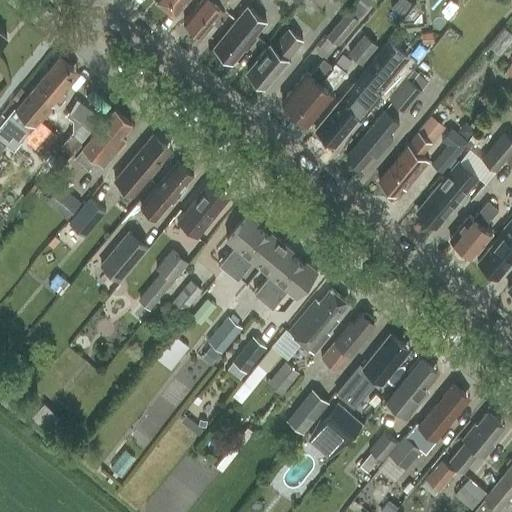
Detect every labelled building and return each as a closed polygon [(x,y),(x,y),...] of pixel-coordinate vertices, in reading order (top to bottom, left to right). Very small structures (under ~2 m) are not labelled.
[(157,0),(172,12),(173,10),(176,14),(187,0),(157,0)] [(231,0),(201,0),(184,21),(203,36),(214,23),(217,25),(228,12),(224,9),(231,0)] [(311,0),(322,9),(329,0),(311,0)] [(401,16),(411,4),(406,0),(398,0),(391,8),(401,16)] [(255,35),(267,21),(248,6),(214,47),(233,62),(244,49),(246,50),(257,37),(255,35)] [(327,36),(337,44),(358,20),(348,11),(327,36)] [(288,58),(303,40),(289,28),(274,47),(270,44),(256,59),(258,61),(248,73),(250,74),(255,81),(258,81),(265,86),(277,71),(280,74),(291,61),(288,58)] [(434,43),(433,32),(428,33),(428,38),(423,38),(423,44),(434,43)] [(349,54),(362,64),(377,45),(364,34),(349,54)] [(47,108),(51,104),(78,71),(60,57),(16,109),(36,125),(25,138),(42,153),(58,135),(41,121),(50,110),(47,108)] [(295,112),(333,66),(323,58),(311,74),(308,71),(282,102),(295,112)] [(295,112),(308,123),(333,92),(330,90),(346,70),(336,62),(333,66),(295,112)] [(362,98),(373,84),(361,74),(315,129),(335,145),(359,116),(353,110),(362,99),(362,98)] [(422,90),(407,78),(390,99),(405,111),(422,90)] [(88,97),(78,108),(94,122),(104,111),(88,97)] [(389,135),(399,122),(382,108),(381,109),(345,152),(345,153),(359,165),(362,166),(378,147),(381,150),(393,137),(389,135)] [(122,135),(132,124),(115,110),(75,157),(89,169),(96,160),(103,166),(126,139),(122,135)] [(430,140),(443,124),(428,113),(416,130),(430,140)] [(448,146),(433,165),(442,173),(468,142),(451,129),(441,140),(448,146)] [(420,154),(430,140),(416,130),(377,178),(393,191),(396,188),(400,191),(407,182),(410,184),(428,160),(420,154)] [(78,150),(87,139),(77,131),(68,143),(78,150)] [(134,194),(172,149),(153,134),(115,179),(134,194)] [(498,168),(511,151),(511,138),(506,134),(486,158),(498,168)] [(184,185),(194,173),(178,160),(141,204),(157,217),(171,201),(173,203),(186,187),(184,185)] [(457,195),(475,174),(458,160),(427,198),(428,199),(418,212),(421,215),(422,218),(429,221),(435,226),(448,211),(450,212),(461,199),(457,195)] [(198,236),(229,196),(209,181),(179,220),(178,219),(177,220),(198,236)] [(29,209),(44,191),(35,184),(20,202),(29,209)] [(61,185),(47,201),(68,219),(82,204),(61,185)] [(70,223),(86,236),(106,211),(90,198),(70,223)] [(485,227),(499,210),(488,201),(474,218),(470,214),(450,238),(461,247),(459,249),(469,258),(471,256),(472,257),(492,233),(485,227)] [(235,245),(220,264),(228,271),(263,229),(258,224),(260,222),(248,212),(227,238),(235,245)] [(511,217),(500,233),(501,234),(478,262),(480,264),(481,267),(485,271),(489,271),(498,278),(511,260),(511,217)] [(263,229),(228,271),(238,279),(254,260),(262,267),(283,241),(271,231),(269,234),(263,229)] [(129,232),(102,266),(121,281),(148,247),(129,232)] [(54,247),(60,241),(56,237),(50,244),(54,247)] [(270,274),(254,293),(263,300),(298,258),(292,253),(294,251),(283,241),(262,267),(270,274)] [(157,269),(162,273),(172,281),(188,262),(173,249),(157,269)] [(298,258),(263,300),(273,308),(288,289),(297,296),(318,270),(306,260),(304,263),(298,258)] [(148,309),(172,281),(162,273),(139,301),(148,309)] [(191,282),(173,304),(185,314),(203,292),(191,282)] [(337,317),(349,302),(331,288),(319,303),(317,301),(307,313),(305,312),(289,332),(314,352),(330,333),(328,331),(338,319),(337,317)] [(202,324),(216,306),(208,299),(193,317),(202,324)] [(361,340),(374,323),(373,322),(373,319),(366,313),(363,314),(361,313),(353,322),(352,321),(322,358),(337,371),(362,341),(361,340)] [(227,317),(208,341),(221,352),(240,327),(227,317)] [(164,355),(179,366),(196,342),(181,331),(164,355)] [(382,383),(410,349),(390,333),(363,367),(382,383)] [(253,336),(233,361),(246,372),(266,346),(253,336)] [(267,371),(282,353),(272,345),(258,363),(267,371)] [(211,364),(219,355),(213,350),(205,359),(211,364)] [(426,387),(438,371),(421,358),(386,402),(406,418),(427,391),(426,387)] [(269,383),(282,394),(299,373),(286,362),(269,383)] [(1,380),(20,395),(31,382),(12,367),(1,380)] [(395,480),(405,469),(406,470),(422,450),(415,443),(425,431),(435,440),(470,397),(453,383),(418,425),(416,423),(406,435),(405,434),(389,455),(379,467),(395,480)] [(310,388),(286,417),(303,431),(327,401),(310,388)] [(337,403),(321,422),(344,441),(360,422),(337,403)] [(492,441),(504,425),(487,411),(478,424),(476,422),(462,439),(466,442),(450,461),(463,472),(479,452),(484,456),(495,443),(492,441)] [(370,450),(382,461),(397,443),(384,432),(370,450)] [(426,481),(440,492),(455,473),(441,462),(426,481)] [(511,463),(507,471),(473,511),(494,511),(497,509),(499,510),(511,494),(511,463)] [(454,496),(471,510),(486,494),(468,479),(454,496)]
